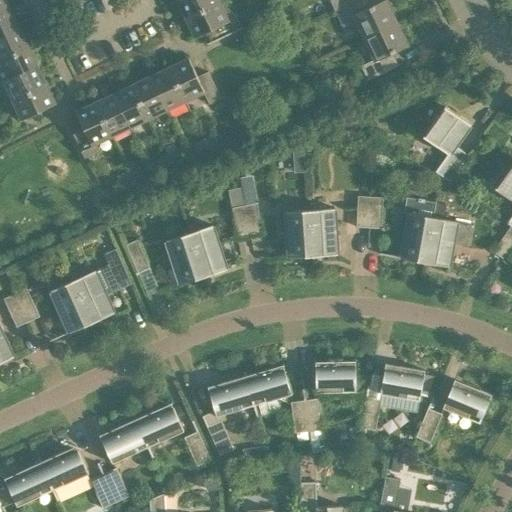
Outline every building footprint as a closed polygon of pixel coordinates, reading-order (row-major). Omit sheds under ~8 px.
[(6,0),(0,0),(0,15),(11,10),(6,0)] [(176,0),(177,0),(185,18),(219,2),(218,0),(176,0)] [(330,0),(335,11),(359,0),(330,0)] [(383,0),(366,8),(362,0),(359,0),(335,11),(345,31),(358,25),(364,38),(397,22),(386,0),(383,0)] [(221,6),(219,2),(185,18),(194,38),(205,33),(210,42),(207,43),(208,45),(242,28),(242,27),(241,28),(237,21),(233,14),(224,4),(221,6)] [(11,10),(0,15),(0,38),(20,29),(11,10)] [(364,38),(374,59),(361,66),(367,79),(398,64),(392,52),(407,45),(397,22),(364,38)] [(0,60),(28,47),(20,29),(0,38),(0,60)] [(0,60),(0,74),(0,75),(0,83),(3,82),(37,66),(28,47),(0,60)] [(168,67),(184,101),(203,92),(209,104),(220,98),(208,71),(197,77),(188,58),(168,67)] [(37,66),(3,82),(12,100),(46,84),(37,66)] [(168,67),(149,76),(166,110),(184,101),(168,67)] [(149,76),(131,85),(147,119),(166,110),(149,76)] [(46,84),(12,100),(21,120),(55,104),(46,84)] [(147,119),(131,85),(113,93),(129,127),(147,119)] [(113,93),(94,102),(111,136),(129,127),(113,93)] [(75,111),(80,121),(69,127),(84,158),(99,151),(96,143),(111,136),(94,102),(75,111)] [(468,155),(455,146),(471,124),(445,105),(423,136),(447,153),(435,171),(449,181),(468,155)] [(373,116),(363,120),(367,130),(378,126),(373,116)] [(359,120),(349,124),(353,134),(363,130),(359,120)] [(509,138),(492,125),(483,137),(500,150),(509,138)] [(215,135),(204,140),(207,147),(218,143),(215,135)] [(207,147),(204,140),(193,144),(196,152),(207,147)] [(167,156),(170,164),(181,159),(178,151),(167,156)] [(170,164),(167,156),(155,160),(159,168),(170,164)] [(511,162),(494,187),(511,200),(511,214),(506,222),(510,225),(511,226),(511,162)] [(129,171),(133,179),(144,175),(140,167),(129,171)] [(133,179),(129,171),(118,176),(121,184),(133,179)] [(253,173),(239,174),(240,186),(226,187),(227,203),(255,200),(253,173)] [(368,227),(370,196),(357,195),(355,227),(368,227)] [(382,197),(370,196),(368,227),(381,228),(382,197)] [(433,216),(435,202),(407,197),(404,211),(409,212),(400,258),(424,262),(423,264),(424,264),(433,216)] [(256,203),(244,205),(250,236),(262,233),(256,203)] [(250,236),(244,205),(231,207),(237,238),(250,236)] [(334,208),(310,209),(313,258),(314,258),(314,256),(337,254),(334,208)] [(313,258),(310,209),(285,211),(288,257),(312,256),(312,258),(313,258)] [(471,223),(433,216),(424,264),(425,264),(425,262),(449,267),(453,242),(467,245),(471,223)] [(189,232),(204,279),(204,278),(204,276),(226,269),(212,225),(189,232)] [(511,245),(511,226),(510,225),(492,251),(503,259),(511,245)] [(204,279),(189,232),(165,240),(180,284),(202,277),(203,279),(204,279)] [(149,268),(137,239),(125,244),(138,273),(149,268)] [(116,248),(104,254),(108,264),(119,288),(131,282),(116,248)] [(119,288),(108,264),(72,280),(92,324),(93,324),(92,322),(114,312),(106,294),(119,288)] [(92,324),(72,280),(50,290),(69,332),(91,323),(92,325),(92,324)] [(15,293),(28,321),(39,316),(26,288),(15,293)] [(28,321),(15,293),(3,298),(16,327),(28,321)] [(0,327),(0,362),(13,356),(0,327)] [(328,366),(315,366),(316,392),(356,391),(355,360),(328,361),(328,366)] [(397,370),(384,368),(380,393),(419,400),(424,370),(398,365),(397,370)] [(270,368),(245,375),(254,405),(291,394),(284,369),(272,373),(270,368)] [(209,391),(215,410),(202,416),(219,455),(233,449),(221,421),(225,419),(223,414),(254,405),(245,375),(220,382),(221,387),(209,391)] [(464,389),(452,384),(442,407),(479,423),(491,394),(466,384),(464,389)] [(365,397),(362,417),(360,427),(375,430),(380,399),(365,397)] [(304,400),(309,430),(323,428),(319,398),(304,400)] [(309,430),(304,400),(290,402),(295,432),(309,430)] [(159,408),(135,418),(148,447),(183,430),(173,407),(161,412),(159,408)] [(428,408),(424,417),(416,437),(430,442),(442,414),(428,408)] [(148,447),(135,418),(111,429),(113,434),(101,439),(112,463),(148,447)] [(184,437),(196,465),(210,459),(198,431),(184,437)] [(40,461),(53,490),(88,473),(78,450),(66,455),(64,450),(40,461)] [(53,490),(40,461),(16,472),(18,477),(6,483),(17,506),(53,490)] [(116,467),(103,473),(115,502),(129,496),(116,467)] [(115,502),(103,473),(89,479),(102,508),(115,502)] [(385,477),(378,511),(407,511),(410,493),(398,490),(400,480),(385,477)] [(342,511),(342,505),(316,506),(316,481),(300,482),(301,511),(342,511)] [(165,511),(164,492),(149,499),(149,511),(165,511)]
